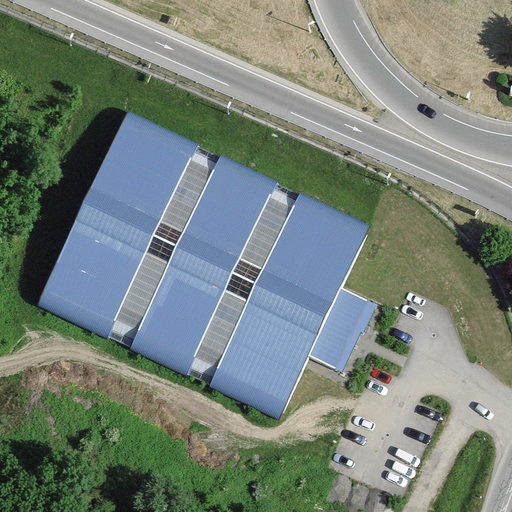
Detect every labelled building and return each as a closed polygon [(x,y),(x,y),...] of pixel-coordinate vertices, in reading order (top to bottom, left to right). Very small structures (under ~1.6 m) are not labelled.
[(196,152),(127,120),(37,311),(107,344),(110,336),(132,346),(128,354),(187,382),(191,374),(212,383),(209,392),(279,422),(309,360),(338,372),(357,334),(364,337),(375,309),(340,294),(368,231),(299,199),(295,207),(273,196),(277,189),(219,162),(216,170),(193,159),(196,152)] [(196,152),(193,159),(216,170),(219,162),(196,152)] [(277,189),(273,196),(295,207),(299,199),(277,189)] [(357,334),(338,372),(345,376),(362,341),(364,337),(357,334)] [(110,336),(107,344),(128,354),(132,346),(110,336)] [(191,374),(187,382),(209,392),(212,383),(191,374)]
